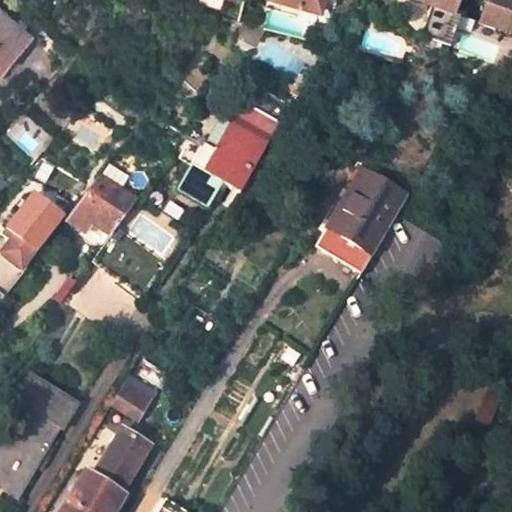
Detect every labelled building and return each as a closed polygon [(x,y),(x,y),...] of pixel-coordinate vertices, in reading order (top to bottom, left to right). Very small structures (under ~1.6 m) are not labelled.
[(321,0),(282,0),(318,11),(321,0)] [(407,0),(430,8),(419,37),(448,47),(458,17),(453,15),(458,0),(407,0)] [(511,0),(486,0),(478,24),(511,35),(511,0)] [(0,67),(29,35),(0,8),(0,67)] [(272,135),(235,113),(213,151),(202,145),(175,190),(206,208),(220,184),(238,193),(272,135)] [(52,164),(40,157),(31,167),(26,177),(41,185),(52,164)] [(128,178),(108,165),(99,177),(119,190),(128,178)] [(407,196),(365,172),(352,194),(347,192),(326,228),(372,255),(407,196)] [(119,190),(99,177),(73,213),(108,235),(134,200),(119,190)] [(61,216),(33,194),(6,229),(14,236),(1,252),(21,268),(61,216)] [(160,272),(110,236),(91,263),(141,299),(160,272)] [(77,404),(28,375),(13,398),(28,407),(0,454),(0,482),(12,490),(22,475),(28,479),(59,427),(62,429),(77,404)] [(153,400),(124,382),(110,404),(139,422),(153,400)] [(148,445),(121,430),(93,477),(84,471),(59,511),(113,511),(123,496),(119,493),(148,445)]
